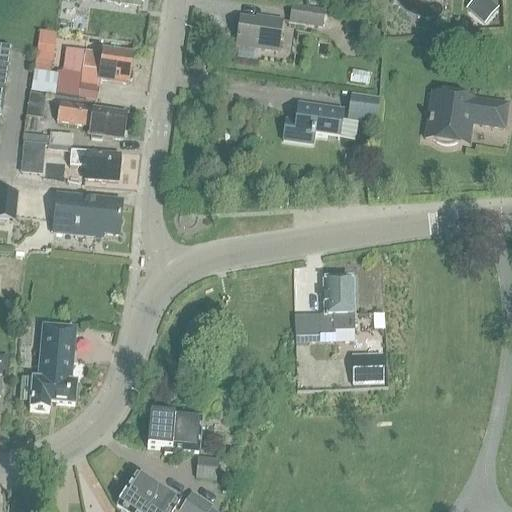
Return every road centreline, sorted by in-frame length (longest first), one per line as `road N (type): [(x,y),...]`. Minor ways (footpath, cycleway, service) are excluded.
road 1 (secondary): [(169,273),(203,256),(335,233),(511,216)]
road 2 (secondary): [(169,273),(142,318),(120,392),(84,439),(0,478)]
road 3 (unclassified): [(169,273),(148,228),(178,0)]
